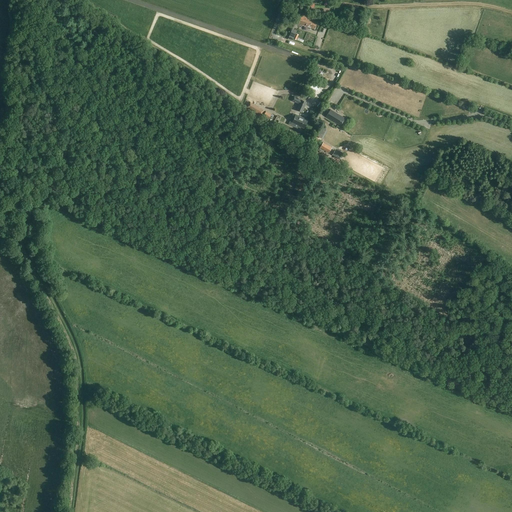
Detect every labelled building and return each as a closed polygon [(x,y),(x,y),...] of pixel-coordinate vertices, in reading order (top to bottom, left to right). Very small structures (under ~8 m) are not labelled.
[(307,27),(314,29),(317,21),(315,20),(316,18),(313,16),(312,19),(302,15),(298,24),(307,27)] [(302,112),(307,102),(301,100),(297,110),(302,112)] [(256,113),(259,107),(250,102),(247,108),(256,113)] [(340,126),(345,118),(331,109),(326,117),(340,126)] [(271,115),(265,112),(263,117),(268,120),(271,115)] [(298,128),(299,126),(304,129),(308,120),(296,114),(295,115),(293,114),(289,124),(298,128)] [(323,142),(320,148),(329,153),(332,147),(323,142)] [(344,153),(341,152),(340,151),(338,153),(335,151),(332,155),(340,160),(344,153)]
